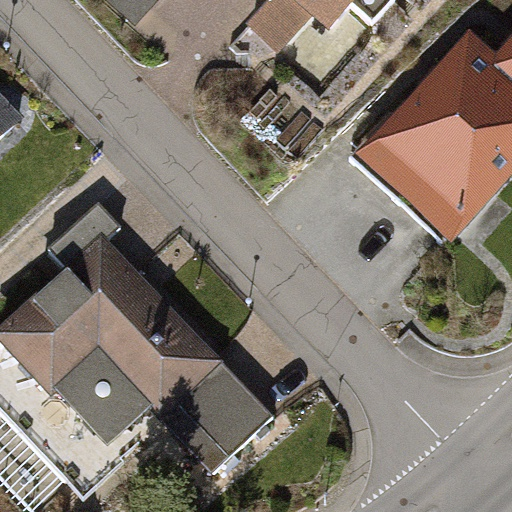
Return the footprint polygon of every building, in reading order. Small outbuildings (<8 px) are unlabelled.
[(164,0),(100,0),(136,33),(164,0)] [(273,0),(247,28),(279,57),(312,21),(329,36),(362,0),(378,0),(382,3),(384,0),(273,0)] [(498,57),(472,34),(356,162),(453,248),(511,183),(511,86),(496,72),(498,57)] [(511,42),(498,57),(496,72),(511,86),(511,42)] [(0,143),(25,120),(0,94),(0,143)] [(221,479),(282,420),(102,236),(66,272),(69,275),(34,309),(31,306),(0,335),(0,410),(84,496),(162,419),(221,479)]
